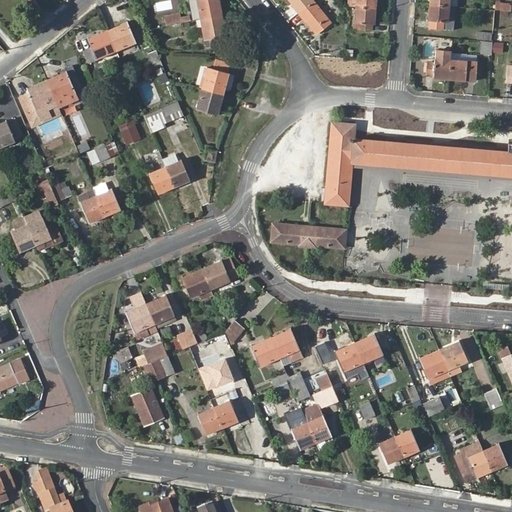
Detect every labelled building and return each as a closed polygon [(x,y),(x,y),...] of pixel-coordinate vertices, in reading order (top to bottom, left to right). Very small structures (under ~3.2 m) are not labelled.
[(199,0),(203,18),(222,14),(219,0),(199,0)] [(292,6),(298,13),(313,0),(312,0),(289,0),(293,5),(292,6)] [(313,0),(298,13),(303,20),(305,19),(316,34),(331,22),(313,0)] [(449,6),(430,4),(429,21),(431,21),(430,29),(443,30),(443,22),(447,22),(449,6)] [(374,24),(375,7),(357,6),(355,22),(355,30),(372,32),(373,23),(374,24)] [(455,6),(449,6),(447,22),(443,22),(443,30),(453,30),(455,6)] [(164,16),(166,25),(179,23),(191,20),(190,17),(181,18),(180,13),(164,16)] [(227,35),(222,14),(203,18),(207,39),(209,38),(210,48),(225,45),(224,36),(227,35)] [(127,22),(108,30),(116,49),(135,40),(127,22)] [(116,49),(108,30),(88,39),(91,45),(83,49),(88,61),(116,49)] [(476,39),(491,40),(492,32),(477,31),(476,39)] [(491,54),(492,42),(483,41),(481,54),(491,54)] [(493,41),(492,52),(503,53),(504,42),(493,41)] [(149,53),(155,68),(161,65),(155,51),(149,53)] [(451,61),(452,53),(436,52),(435,59),(451,61)] [(467,55),(452,53),(451,61),(466,61),(467,55)] [(450,79),(451,61),(435,59),(434,59),(434,62),(427,61),(426,76),(433,76),(433,77),(450,79)] [(204,88),(223,94),(229,74),(227,73),(230,65),(215,61),(213,69),(209,68),(204,88)] [(466,61),(451,61),(450,79),(475,81),(477,62),(466,61)] [(67,71),(47,79),(55,99),(59,107),(79,98),(75,90),(67,71)] [(19,96),(26,111),(36,107),(42,122),(62,114),(59,107),(55,99),(47,79),(28,88),(29,92),(19,96)] [(217,115),(223,94),(204,88),(198,109),(217,115)] [(144,115),(151,133),(166,126),(165,123),(185,115),(179,101),(144,115)] [(36,107),(26,111),(32,126),(42,122),(36,107)] [(16,117),(0,123),(0,146),(15,140),(15,139),(23,136),(16,117)] [(136,135),(130,121),(126,123),(120,125),(127,139),(136,135)] [(511,151),(354,139),(355,124),(332,123),(325,203),(349,205),(352,163),(511,175),(511,151)] [(113,140),(104,144),(110,157),(119,153),(113,140)] [(110,157),(104,144),(98,146),(95,147),(101,161),(110,157)] [(166,167),(174,186),(190,179),(182,160),(179,162),(175,154),(163,159),(166,167)] [(158,192),(174,186),(166,167),(150,174),(158,192)] [(51,204),(58,201),(51,186),(50,182),(43,185),(51,204)] [(97,196),(105,215),(121,208),(113,190),(109,191),(105,183),(93,188),(97,196)] [(51,186),(58,201),(65,198),(59,184),(58,184),(51,186)] [(17,201),(14,193),(0,198),(0,209),(3,208),(2,207),(17,201)] [(88,222),(105,215),(97,196),(81,203),(88,222)] [(35,244),(38,249),(53,242),(44,219),(39,221),(36,213),(24,218),(25,219),(28,226),(35,244)] [(20,251),(35,244),(28,226),(25,219),(14,224),(17,230),(12,232),(20,251)] [(273,223),(272,241),(296,243),(296,245),(320,247),(320,245),(345,247),(347,229),(273,223)] [(55,224),(48,227),(53,242),(61,238),(55,224)] [(222,261),(202,269),(210,288),(230,280),(222,261)] [(210,288),(202,269),(183,278),(191,296),(198,293),(202,300),(213,296),(210,288)] [(167,296),(147,304),(155,323),(175,315),(167,296)] [(155,323),(147,304),(127,313),(135,332),(136,331),(138,338),(151,332),(148,326),(155,323)] [(175,315),(155,323),(157,329),(177,320),(175,315)] [(235,320),(228,329),(225,333),(230,345),(244,329),(235,320)] [(292,329),(271,338),(279,357),(282,364),(303,355),(292,329)] [(199,343),(193,330),(178,336),(184,349),(199,343)] [(209,344),(215,357),(231,350),(224,334),(208,341),(209,344)] [(374,335),(354,343),(362,361),(382,353),(374,335)] [(279,357),(271,338),(252,346),(259,365),(279,357)] [(459,342),(439,350),(447,369),(451,376),(461,372),(458,364),(467,360),(459,342)] [(143,351),(148,363),(152,362),(159,359),(167,356),(168,355),(163,343),(143,351)] [(362,361),(354,343),(334,351),(342,370),(362,361)] [(212,358),(215,357),(209,344),(206,345),(212,358)] [(502,358),(511,381),(511,353),(511,354),(508,346),(499,350),(502,358)] [(447,369),(439,350),(420,358),(427,377),(428,377),(447,369)] [(167,356),(159,359),(165,375),(174,372),(167,356)] [(165,375),(159,359),(152,362),(159,379),(165,375)] [(159,379),(152,362),(148,363),(144,365),(151,382),(159,379)] [(0,367),(0,389),(19,381),(11,363),(0,367)] [(333,369),(326,372),(332,385),(335,392),(342,389),(333,369)] [(451,376),(447,369),(428,377),(431,384),(451,376)] [(332,385),(326,372),(316,376),(322,389),(330,386),(332,385)] [(288,377),(286,373),(271,380),(273,385),(288,379),(288,377)] [(300,373),(288,377),(288,379),(292,388),(298,400),(309,395),(300,373)] [(212,401),(236,387),(230,378),(207,392),(212,401)] [(273,389),(278,401),(292,394),(287,383),(273,389)] [(407,389),(412,402),(420,399),(414,385),(407,389)] [(132,394),(146,426),(163,418),(150,386),(132,394)] [(337,400),(330,386),(322,389),(318,392),(314,393),(319,403),(302,410),(304,414),(307,423),(315,441),(319,450),(334,443),(331,435),(323,416),(320,408),(337,400)] [(503,404),(496,388),(483,394),(490,409),(503,404)] [(446,399),(450,408),(462,403),(458,394),(446,399)] [(423,403),(429,416),(444,410),(438,397),(423,403)] [(369,399),(359,403),(365,417),(374,413),(369,399)] [(214,408),(222,427),(238,420),(230,401),(214,408)] [(206,434),(222,427),(214,408),(198,415),(206,434)] [(300,448),(315,441),(307,423),(304,414),(288,421),(292,429),(300,448)] [(395,437),(403,456),(418,449),(410,430),(395,437)] [(387,463),(403,456),(395,437),(379,444),(387,463)] [(483,451),(479,442),(464,449),(450,455),(454,465),(456,464),(463,482),(491,470),(483,451)] [(499,445),(483,451),(491,470),(507,464),(499,445)] [(456,464),(454,465),(462,483),(463,482),(456,464)] [(0,499),(6,497),(5,494),(15,490),(7,470),(0,472),(0,499)] [(38,481),(50,509),(57,506),(58,511),(77,511),(72,500),(65,503),(53,475),(38,481)] [(161,511),(155,499),(137,507),(139,511),(161,511)] [(193,511),(192,511),(215,511),(211,502),(197,509),(198,510),(193,511)]
